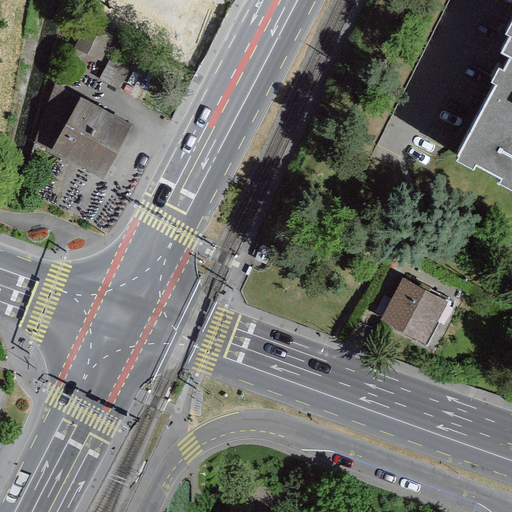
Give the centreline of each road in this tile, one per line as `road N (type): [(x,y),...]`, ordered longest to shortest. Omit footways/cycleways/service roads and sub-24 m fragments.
road 1 (residential): [(511,511),(250,428),(192,447),(146,511)]
road 2 (secondary): [(511,442),(217,338),(122,314)]
road 3 (secondary): [(281,0),(122,314)]
road 4 (secondary): [(31,511),(122,314)]
road 5 (secondary): [(0,269),(122,314)]
